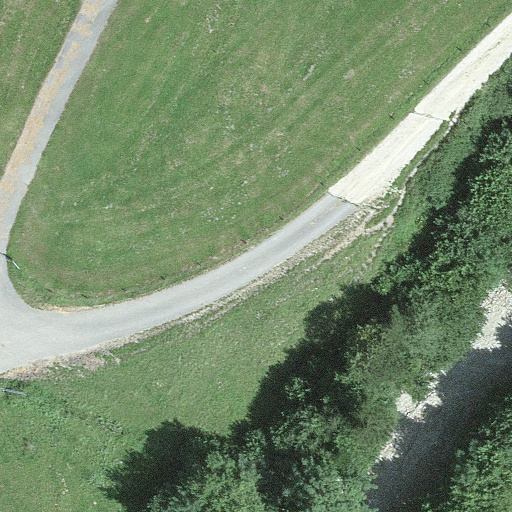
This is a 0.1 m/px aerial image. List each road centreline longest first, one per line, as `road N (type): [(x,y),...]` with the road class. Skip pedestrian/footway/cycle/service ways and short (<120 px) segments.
road 1 (track): [(17,347),(155,310),(278,248),(344,198),(511,32)]
road 2 (track): [(0,216),(101,0)]
